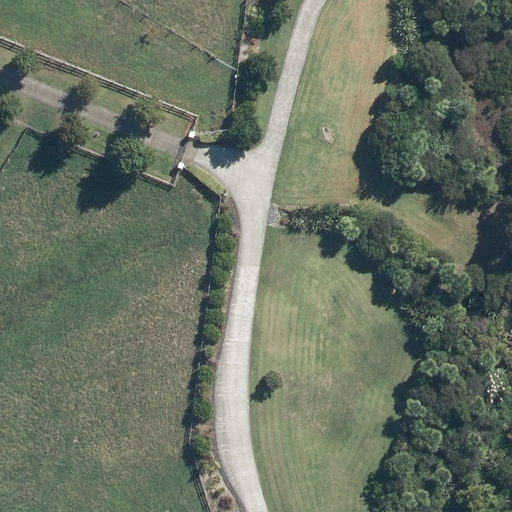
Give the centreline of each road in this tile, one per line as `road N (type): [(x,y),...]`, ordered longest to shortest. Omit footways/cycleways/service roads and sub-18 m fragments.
road 1 (track): [(248,511),(236,419),(262,173),(321,0)]
road 2 (track): [(262,173),(0,79)]
